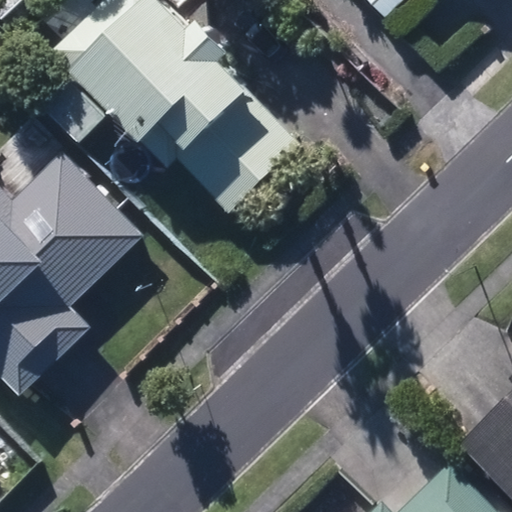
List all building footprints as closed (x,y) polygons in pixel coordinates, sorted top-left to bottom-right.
[(7,0),(0,7),(0,24),(15,39),(44,11),(32,0),(7,0)] [(163,0),(116,0),(52,60),(143,157),(146,154),(169,178),(179,168),(230,222),(303,153),(251,99),(247,104),(220,74),(228,65),(199,33),(189,42),(155,7),(164,0),(163,0)] [(386,0),(400,14),(415,0),(386,0)] [(3,70),(38,108),(52,94),(17,57),(3,70)] [(44,117),(81,153),(108,127),(72,89),(44,117)] [(0,382),(24,406),(94,336),(74,317),(147,243),(63,160),(14,209),(0,195),(0,382)] [(511,377),(509,380),(511,383),(511,390),(458,443),(511,497),(511,377)] [(497,511),(451,465),(402,511),(391,511),(382,503),(372,511),(497,511)]
